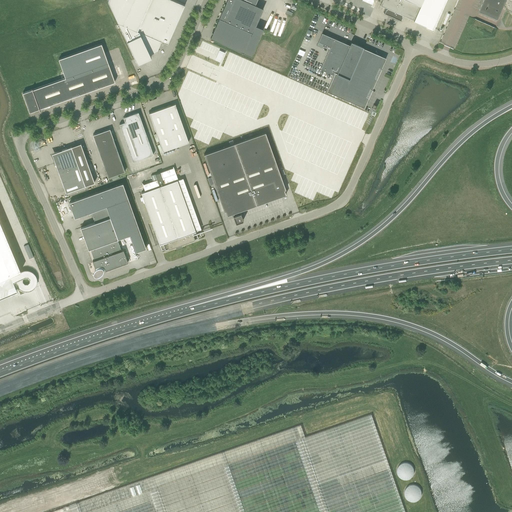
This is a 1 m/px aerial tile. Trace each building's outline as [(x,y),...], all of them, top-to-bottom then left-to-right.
[(107,0),(108,0),(138,63),(151,57),(150,54),(157,51),(161,41),(167,44),(184,5),(173,0),(107,0)] [(255,5),(256,0),(226,0),(210,38),(251,56),(263,29),(255,25),(263,8),(255,5)] [(371,0),(371,1),(380,5),(387,8),(387,9),(386,9),(384,12),(384,13),(385,13),(400,20),(401,20),(403,15),(413,19),(434,29),(447,0),(371,0)] [(506,7),(508,8),(511,10),(511,0),(483,0),(479,10),(498,18),(504,5),(507,6),(506,7)] [(330,47),(320,69),(336,76),(329,90),(363,105),(383,59),(362,50),(364,47),(351,41),(349,45),(322,33),(318,42),(330,47)] [(59,59),(65,78),(32,89),(32,88),(32,90),(22,93),(29,112),(34,111),(35,112),(40,111),(39,109),(115,82),(101,44),(59,59)] [(219,51),(216,60),(221,62),(225,53),(219,51)] [(149,113),(163,151),(189,142),(175,104),(149,113)] [(153,155),(138,112),(123,118),(125,122),(119,124),(133,162),(153,155)] [(110,129),(93,135),(96,145),(108,178),(125,172),(113,139),(110,129)] [(227,215),(232,213),(233,215),(236,223),(243,220),(240,213),(239,211),(286,194),(284,190),(285,189),(277,167),(265,132),(204,154),(224,211),(225,211),(227,215)] [(66,193),(85,186),(94,182),(80,143),(55,152),(53,157),(66,193)] [(173,168),(159,173),(155,175),(157,180),(142,185),(144,191),(177,179),(173,168)] [(195,231),(177,180),(141,193),(160,244),(163,243),(165,250),(176,246),(177,247),(181,245),(180,244),(198,238),(196,231),(195,231)] [(74,218),(91,212),(95,222),(80,228),(88,250),(90,249),(94,260),(92,261),(95,269),(95,270),(94,270),(94,271),(93,272),(93,273),(93,274),(93,275),(94,275),(94,276),(95,276),(96,276),(97,276),(98,276),(99,276),(100,275),(100,274),(101,273),(102,273),(103,272),(103,271),(105,270),(128,262),(123,250),(121,251),(117,239),(130,235),(136,252),(146,248),(123,183),(69,202),(74,218)] [(0,278),(20,270),(0,222),(0,278)] [(301,425),(77,503),(51,511),(404,511),(371,414),(305,438),(301,425)]
